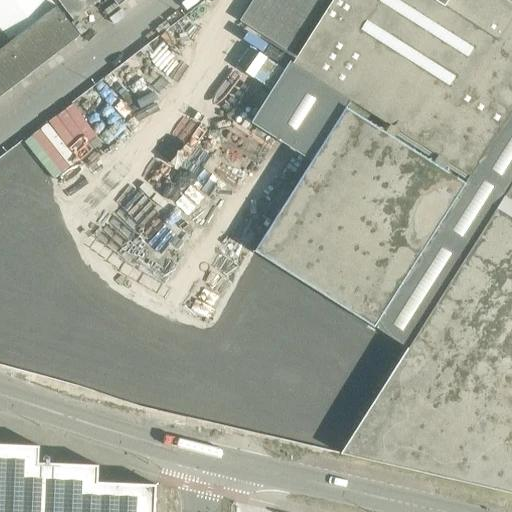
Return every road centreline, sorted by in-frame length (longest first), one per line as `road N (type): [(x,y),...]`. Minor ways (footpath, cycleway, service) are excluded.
road 1 (tertiary): [(441,511),(206,458)]
road 2 (tertiary): [(206,458),(0,394)]
road 3 (unclassified): [(0,129),(168,0)]
